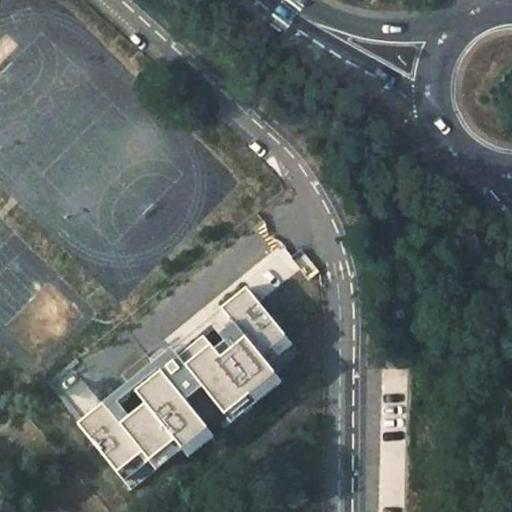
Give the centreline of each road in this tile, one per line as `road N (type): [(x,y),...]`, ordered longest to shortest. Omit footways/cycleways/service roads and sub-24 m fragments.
road 1 (residential): [(353,511),(346,271),(322,200),(290,155),(105,0)]
road 2 (primary): [(251,0),(313,50),(437,118)]
road 3 (primary): [(455,29),(347,22),(306,0)]
